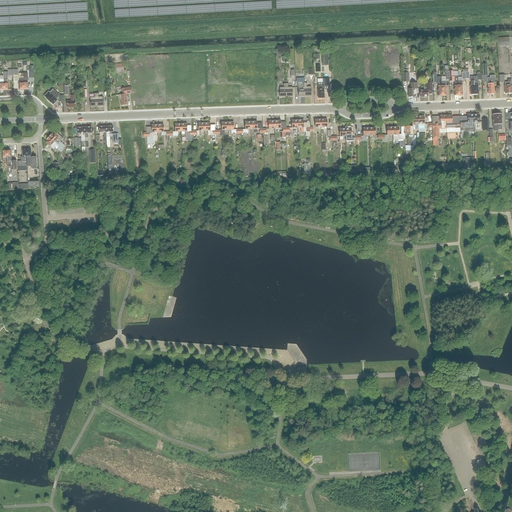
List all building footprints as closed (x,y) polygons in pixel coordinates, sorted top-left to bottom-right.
[(498,35),(499,46),(510,45),(509,38),(508,34),(498,35)] [(7,76),(13,76),(13,70),(8,70),(8,72),(3,72),(3,79),(4,91),(8,90),(7,76)] [(458,81),(458,77),(453,77),(453,71),(449,71),(449,77),(449,82),(454,82),(455,88),(454,89),(454,91),(454,96),(459,96),(458,81)] [(477,76),(476,77),(474,77),(474,94),(478,94),(478,85),(478,80),(482,80),(482,73),(480,73),(480,72),(477,72),(477,74),(477,76)] [(420,97),(428,96),(428,94),(432,94),(432,82),(426,82),(426,91),(420,91),(420,97)] [(417,89),(417,86),(416,83),(410,83),(410,87),(410,89),(408,89),(408,97),(415,97),(414,89),(417,89)] [(122,94),(119,95),(120,100),(121,100),(122,105),(123,105),(124,105),(125,105),(126,105),(127,104),(126,100),(126,94),(131,93),(131,87),(121,89),(122,94)] [(49,92),(44,97),(53,105),(58,100),(56,99),(59,96),(52,90),(50,92),(49,92)] [(71,101),(67,101),(67,108),(75,107),(75,95),(71,95),(71,101)] [(452,115),(446,116),(446,129),(454,128),(460,128),(460,123),(452,123),(452,115)] [(463,128),(465,128),(474,127),(474,123),(473,115),(467,115),(468,123),(463,123),(463,128)] [(432,139),(439,139),(439,129),(446,129),(446,116),(440,116),(440,123),(432,124),(432,139)] [(234,122),(228,123),(228,130),(231,130),(231,134),(236,134),(236,130),(234,130),(234,122)] [(248,130),(251,130),(251,122),(245,122),(245,129),(243,129),(243,134),(248,134),(248,130)] [(216,135),(216,130),(213,130),(213,131),(210,131),(210,123),(204,123),(204,131),(208,131),(208,133),(213,133),(213,135),(216,135)] [(175,132),(173,132),(173,136),(178,136),(178,132),(181,132),(181,124),(175,124),(175,132)] [(405,139),(405,135),(405,128),(401,128),(401,135),(399,135),(399,127),(393,127),(393,135),(393,140),(405,140),(405,139)] [(412,127),(405,128),(405,135),(408,134),(408,139),(414,139),(414,134),(412,134),(412,130),(412,127)] [(357,140),(357,136),(354,136),(352,136),(351,129),(345,129),(345,137),(346,142),(354,141),(354,140),(356,140),(357,140)] [(52,134),(49,137),(54,142),(56,139),(59,142),(61,139),(59,137),(54,133),(53,134),(52,134)] [(63,149),(54,142),(49,137),(46,140),(47,141),(46,142),(50,146),(53,149),(56,146),(58,148),(57,149),(60,152),(63,149)] [(18,166),(27,166),(27,164),(26,150),(22,150),(22,157),(21,157),(21,161),(18,161),(18,166)] [(27,164),(27,166),(32,166),(32,170),(37,170),(37,157),(31,157),(31,150),(26,150),(27,164)] [(7,162),(7,165),(7,168),(11,168),(11,170),(17,170),(16,161),(11,161),(11,151),(7,151),(7,162)] [(473,168),(473,161),(473,159),(462,160),(462,169),(473,168)] [(420,165),(413,165),(408,165),(408,173),(420,172),(420,165)] [(75,184),(75,174),(71,174),(72,181),(70,181),(70,182),(67,182),(64,182),(58,182),(58,185),(64,185),(75,184)]
